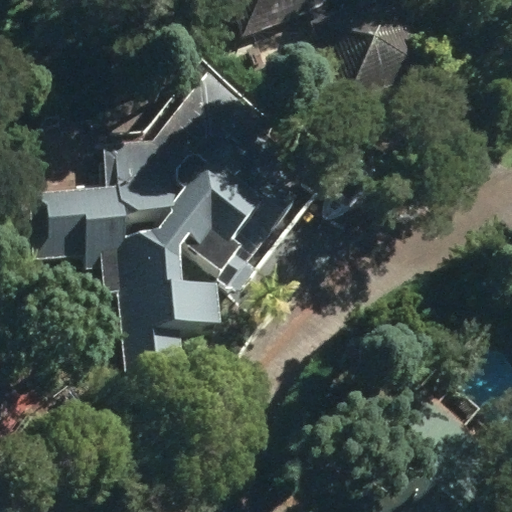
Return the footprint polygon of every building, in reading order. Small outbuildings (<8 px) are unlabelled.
[(205,0),(226,50),(309,15),(302,0),(205,0)] [(372,0),(288,33),(323,121),(410,87),(376,0),(372,0)] [(150,229),(195,264),(221,230),(246,250),(273,213),(238,186),(260,155),(182,96),(138,153),(81,161),(86,201),(38,208),(44,243),(150,229)] [(160,294),(160,270),(105,272),(109,379),(159,377),(157,343),(224,338),(221,291),(160,294)] [(491,511),(501,500),(385,406),(331,469),(382,511),(491,511)]
